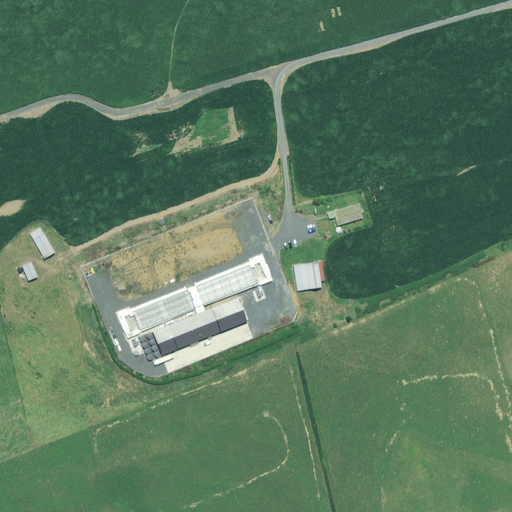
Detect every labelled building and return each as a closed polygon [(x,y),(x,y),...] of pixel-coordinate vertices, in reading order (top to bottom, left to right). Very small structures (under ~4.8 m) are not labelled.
[(131,97),(132,102),(146,98),(145,93),(131,97)] [(363,218),(361,214),(364,213),(361,203),(359,204),(328,212),(330,219),(335,217),(337,225),(363,218)] [(34,228),(30,230),(32,233),(31,234),(45,259),(56,252),(41,228),(36,231),(34,228)] [(201,251),(199,242),(168,246),(170,260),(183,258),(183,263),(189,263),(188,253),(201,251)] [(38,277),(32,262),(23,266),(29,281),(38,277)] [(322,287),(318,262),(294,265),(297,291),(322,287)] [(171,292),(163,271),(151,276),(159,297),(171,292)]
